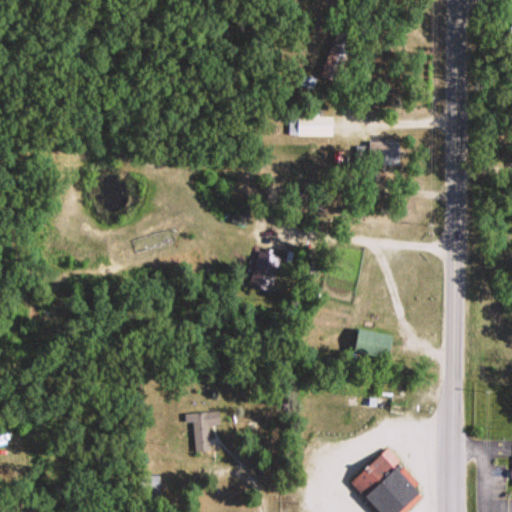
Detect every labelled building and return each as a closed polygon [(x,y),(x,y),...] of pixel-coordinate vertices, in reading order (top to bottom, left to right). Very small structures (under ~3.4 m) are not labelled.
[(331,134),(331,114),(288,114),(288,134),(331,134)] [(271,289),(281,248),(257,243),(247,284),(271,289)] [(350,352),(385,356),(388,332),(353,328),(350,352)] [(184,421),(192,421),(193,450),(210,450),(209,422),(219,422),(218,410),(183,411),(184,421)] [(401,511),(424,494),(385,447),(347,479),(374,511),(401,511)] [(159,474),(139,474),(139,498),(159,498),(159,474)]
